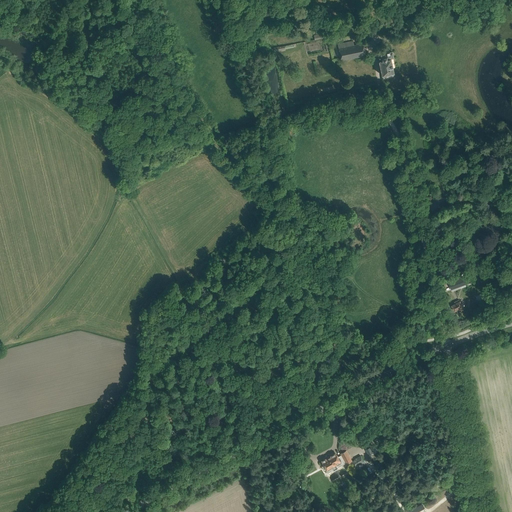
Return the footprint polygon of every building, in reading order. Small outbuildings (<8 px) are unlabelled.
[(338,44),(341,61),(366,55),(363,43),(354,45),(353,41),(338,44)] [(383,50),(383,53),(379,54),(378,50),(379,50),(379,49),(377,50),(382,75),(383,75),(383,78),(393,76),(393,73),(394,73),(390,58),(393,58),(392,52),(385,53),(384,50),(383,50)] [(469,282),(467,276),(450,283),(452,288),(465,283),(469,282)] [(455,311),(458,309),(459,311),(464,309),(460,301),(460,302),(459,300),(454,302),(455,304),(452,306),(455,311)] [(326,458),(322,461),(324,465),(322,466),(324,470),(326,469),(328,472),(333,469),(331,466),(335,464),(337,467),(342,465),(341,464),(345,462),(346,463),(351,460),(346,450),(340,453),(341,454),(337,457),(335,453),(330,456),(331,457),(326,459),(326,458)] [(360,455),(351,460),(356,470),(365,465),(360,455)]
